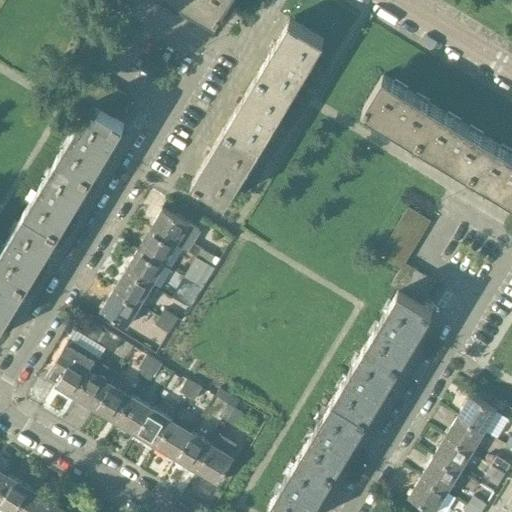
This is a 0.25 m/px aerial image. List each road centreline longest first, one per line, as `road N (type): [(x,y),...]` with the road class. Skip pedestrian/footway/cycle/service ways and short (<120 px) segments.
road 1 (residential): [(0,401),(172,105)]
road 2 (residential): [(339,511),(475,287)]
road 3 (residential): [(475,287),(506,236),(456,211),(428,261),(457,278)]
road 4 (residential): [(171,511),(0,409)]
road 5 (residential): [(172,105),(199,59),(148,29),(121,76)]
road 6 (residential): [(511,72),(393,0)]
